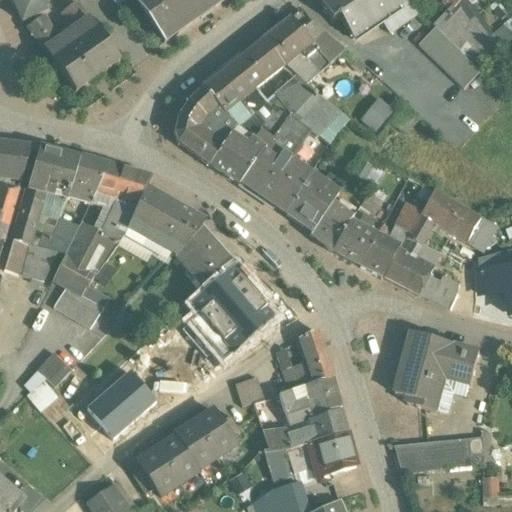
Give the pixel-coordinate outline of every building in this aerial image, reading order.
[(48,13),(42,0),(0,0),(0,3),(6,0),(11,0),(22,24),(48,13)] [(114,0),(121,10),(134,1),(133,0),(114,0)] [(133,0),(134,1),(165,46),(229,0),(133,0)] [(340,19),(353,40),(395,11),(404,24),(420,13),(408,2),(406,0),(318,0),(318,1),(332,22),(337,19),(338,20),(340,19)] [(468,0),(427,0),(421,4),(418,10),(481,71),(503,48),(468,0)] [(89,21),(77,5),(62,16),(74,32),(89,21)] [(311,25),(302,12),(291,20),(310,41),(321,33),(311,25)] [(53,30),(45,18),(41,20),(50,32),(53,30)] [(50,32),(41,20),(28,30),(45,51),(58,43),(50,32)] [(291,20),(260,44),(272,58),(274,57),(284,69),(313,44),(310,41),(291,20)] [(120,64),(89,21),(74,32),(58,43),(45,51),(75,95),(120,64)] [(482,75),(436,30),(419,47),(466,92),(482,75)] [(260,44),(243,58),(264,84),(284,69),(274,57),(272,58),(260,44)] [(331,44),(327,48),(334,53),(337,49),(331,44)] [(243,58),(202,90),(216,105),(225,115),(256,90),(264,84),(243,58)] [(225,115),(216,105),(203,116),(201,121),(205,123),(202,128),(226,145),(237,129),(265,150),(269,145),(290,116),(292,119),(315,95),(296,78),(267,103),(256,90),(225,115)] [(202,128),(198,125),(201,121),(203,116),(216,105),(202,90),(189,103),(179,118),(175,135),(178,145),(208,167),(226,145),(202,128)] [(290,116),(269,145),(292,161),(304,146),(303,145),(312,132),(319,137),(341,113),(315,95),(292,119),(290,116)] [(361,120),(374,134),(393,115),(381,102),(361,120)] [(265,150),(237,129),(226,145),(208,167),(238,186),(239,184),(265,150)] [(292,161),(269,145),(265,150),(239,184),(275,209),(301,167),(292,161)] [(31,150),(0,146),(0,169),(6,176),(4,181),(22,183),(31,150)] [(80,162),(40,150),(27,192),(44,196),(45,194),(67,200),(71,189),(80,162)] [(109,166),(81,158),(80,162),(71,189),(95,195),(109,166)] [(149,179),(109,166),(95,195),(119,203),(107,227),(124,233),(143,192),(149,179)] [(301,167),(275,209),(286,216),(287,216),(311,175),(301,167)] [(364,183),(373,189),(384,174),(375,167),(364,183)] [(311,175),(287,216),(304,227),(328,186),(311,175)] [(4,181),(0,195),(0,228),(8,231),(22,183),(4,181)] [(328,186),(304,227),(313,234),(332,205),(340,194),(328,186)] [(44,196),(27,192),(12,243),(29,247),(44,196)] [(204,224),(143,192),(124,233),(122,236),(145,249),(148,244),(174,259),(195,236),(195,237),(200,230),(204,224)] [(435,194),(420,219),(433,226),(468,247),(483,222),(435,194)] [(383,202),(378,198),(374,205),(379,209),(383,202)] [(350,216),(332,205),(313,234),(312,237),(332,254),(350,223),(351,223),(355,215),(352,214),(350,216)] [(80,215),(64,208),(59,220),(74,227),(80,215)] [(433,226),(420,219),(413,231),(426,238),(433,226)] [(74,227),(59,220),(56,229),(53,236),(46,252),(57,256),(65,258),(79,229),(74,227)] [(499,231),(483,222),(468,247),(484,256),(499,231)] [(378,237),(351,223),(350,223),(332,254),(361,269),(378,237)] [(56,229),(46,225),(44,232),(53,236),(56,229)] [(101,238),(80,227),(79,229),(65,258),(54,283),(67,290),(82,298),(95,276),(116,245),(101,238)] [(124,233),(107,227),(101,238),(116,245),(122,236),(124,233)] [(234,269),(200,230),(195,237),(195,236),(174,259),(205,293),(234,269)] [(413,231),(401,251),(414,259),(426,238),(413,231)] [(44,232),(37,250),(46,252),(53,236),(44,232)] [(403,242),(388,234),(385,240),(400,248),(403,242)] [(385,240),(378,237),(361,269),(383,280),(383,279),(400,248),(385,240)] [(29,247),(12,243),(4,272),(20,277),(29,247)] [(37,250),(29,247),(20,277),(35,281),(44,283),(57,256),(46,252),(37,250)] [(401,251),(401,252),(384,281),(418,298),(426,282),(433,269),(414,259),(401,251)] [(481,298),(510,296),(508,274),(511,274),(509,255),(479,263),(481,298)] [(261,299),(234,269),(205,293),(189,309),(197,317),(189,326),(223,366),(232,358),(233,358),(274,323),(265,313),(267,312),(257,301),(261,299)] [(461,287),(445,277),(438,288),(429,304),(449,314),(459,298),(461,287)] [(44,283),(35,281),(31,294),(38,295),(44,283)] [(438,288),(426,282),(418,298),(429,304),(438,288)] [(82,298),(67,290),(54,309),(68,319),(82,298)] [(103,312),(82,298),(68,319),(90,333),(103,312)] [(316,334),(299,342),(307,367),(314,387),(332,381),(316,334)] [(439,344),(416,338),(414,347),(405,377),(403,377),(397,398),(418,403),(416,410),(437,416),(447,377),(473,384),(481,355),(455,349),(455,347),(440,343),(439,344)] [(307,367),(290,373),(285,352),(277,356),(289,395),(289,396),(306,390),(314,387),(307,367)] [(71,372),(53,357),(37,375),(55,390),(71,372)] [(155,406),(129,377),(108,395),(134,425),(155,406)] [(257,381),(234,388),(238,399),(260,392),(257,381)] [(314,387),(306,390),(311,405),(315,420),(340,412),(332,381),(314,387)] [(40,417),(57,403),(43,386),(26,401),(40,417)] [(306,390),(289,396),(289,395),(278,400),(283,414),(311,405),(306,390)] [(260,392),(238,399),(242,410),(264,403),(260,392)] [(108,395),(86,414),(101,430),(112,443),(134,425),(108,395)] [(311,405),(283,414),(288,429),(315,420),(311,405)] [(211,414),(193,426),(193,425),(193,426),(217,462),(234,450),(235,451),(236,450),(233,445),(220,425),(212,413),(211,414)] [(340,413),(309,424),(312,432),(288,440),(284,441),(282,454),(287,453),(288,453),(313,445),(346,435),(340,413)] [(101,430),(86,414),(78,421),(92,438),(101,430)] [(230,419),(220,425),(233,445),(243,439),(230,419)] [(217,462),(193,426),(192,426),(193,426),(175,438),(175,437),(174,438),(175,440),(176,440),(198,474),(216,462),(216,463),(217,462)] [(275,433),(262,434),(269,455),(282,454),(284,441),(288,440),(286,435),(276,437),(275,433)] [(346,435),(313,445),(321,469),(324,479),(356,469),(346,435)] [(198,474),(176,440),(175,440),(157,452),(157,451),(180,488),(181,488),(181,487),(198,476),(200,476),(198,474)] [(482,440),(396,449),(403,477),(485,469),(482,440)] [(269,455),(263,456),(270,476),(288,471),(290,475),(313,468),(313,471),(321,469),(313,445),(288,453),(282,454),(269,455)] [(180,488),(157,451),(156,452),(139,463),(137,464),(155,491),(161,501),(162,500),(162,499),(180,488)] [(155,491),(142,471),(132,478),(145,498),(155,491)] [(501,500),(500,480),(484,481),(485,501),(501,500)] [(13,511),(23,502),(0,482),(0,511),(13,511)] [(128,511),(113,487),(86,505),(90,511),(128,511)] [(304,511),(302,505),(297,488),(268,497),(270,501),(273,511),(304,511)] [(316,500),(302,505),(304,511),(320,511),(321,511),(316,500)] [(273,511),(270,501),(255,506),(257,511),(273,511)]
